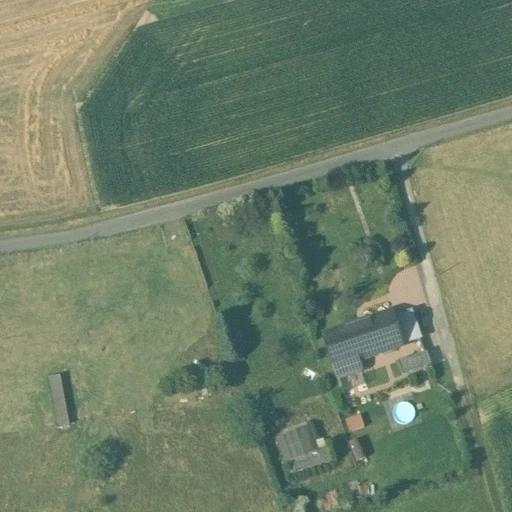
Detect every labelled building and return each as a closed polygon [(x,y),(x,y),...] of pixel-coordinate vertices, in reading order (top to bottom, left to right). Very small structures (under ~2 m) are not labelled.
[(414,311),(393,318),(402,347),(424,339),(414,311)] [(391,315),(325,337),(336,369),(357,362),(402,347),(393,318),(391,315)] [(405,360),(407,372),(436,366),(434,354),(405,360)] [(357,362),(336,369),(339,378),(360,371),(357,362)] [(66,376),(54,377),(55,408),(68,408),(66,376)] [(305,429),(277,439),(286,463),(314,453),(305,429)]
